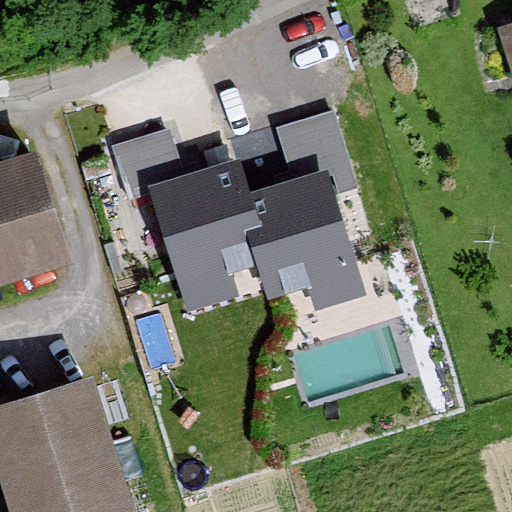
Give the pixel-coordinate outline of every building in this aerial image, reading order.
[(511,13),(475,24),(494,85),(511,79),(511,13)] [(113,132),(120,159),(179,144),(173,117),(113,132)] [(33,138),(0,147),(0,261),(64,243),(33,138)] [(239,144),(151,172),(193,300),(235,286),(225,256),(257,246),(270,286),(308,274),(316,299),(366,283),(324,152),(249,176),(239,144)] [(124,511),(79,370),(0,394),(0,425),(27,511),(124,511)]
